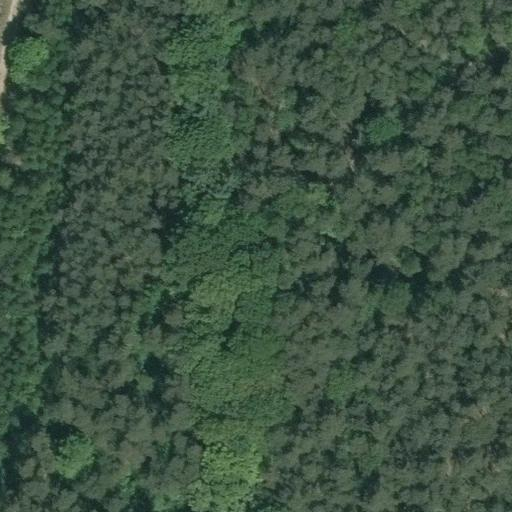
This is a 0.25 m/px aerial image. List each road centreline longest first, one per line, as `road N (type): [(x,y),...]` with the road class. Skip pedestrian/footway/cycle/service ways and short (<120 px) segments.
road 1 (track): [(235,262),(511,34)]
road 2 (track): [(0,446),(235,262)]
road 3 (track): [(235,262),(239,0)]
road 4 (track): [(250,511),(235,262)]
